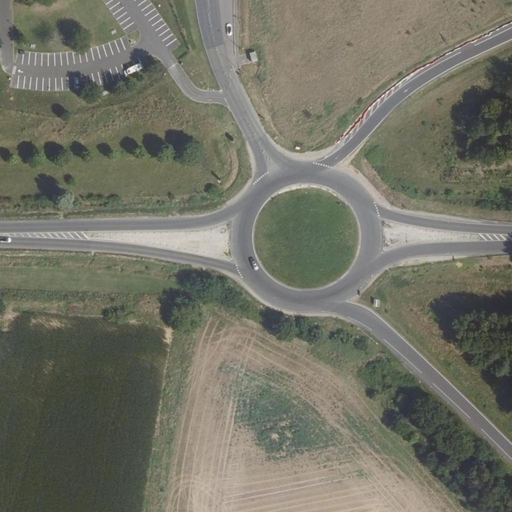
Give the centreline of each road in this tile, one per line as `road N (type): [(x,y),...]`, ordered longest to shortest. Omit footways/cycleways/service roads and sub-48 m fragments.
road 1 (primary): [(253,201),(200,223),(2,234)]
road 2 (primary): [(2,234),(252,273)]
road 3 (motorway): [(319,300),(380,327),(511,453)]
road 4 (motorway): [(511,31),(406,88),(316,174)]
road 5 (primary): [(362,270),(407,252),(511,243)]
road 6 (primary): [(511,233),(363,207)]
